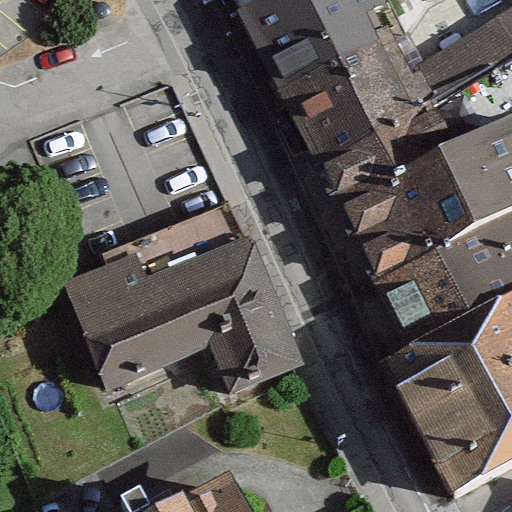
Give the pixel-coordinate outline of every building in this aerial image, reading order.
[(308,0),(226,0),(244,34),(308,0)] [(308,0),(244,34),(287,116),(411,52),(383,0),(308,0)] [(287,116),(383,300),(511,232),(511,0),(411,52),(287,116)] [(212,367),(231,416),(308,386),(235,197),(222,202),(58,265),(112,405),(212,367)] [(511,232),(383,300),(419,369),(511,320),(511,232)] [(511,320),(419,369),(390,385),(455,509),(511,479),(511,320)] [(178,511),(254,511),(240,482),(178,511)]
